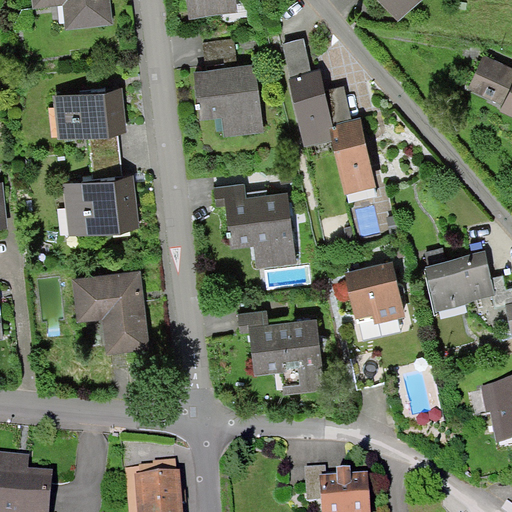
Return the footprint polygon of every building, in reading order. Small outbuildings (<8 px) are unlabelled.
[(107,0),(31,0),(33,10),(58,7),(60,29),(111,24),(107,0)] [(182,0),(184,18),(260,10),(258,0),(182,0)] [(378,0),(395,21),(423,0),(378,0)] [(300,39),(283,43),(292,76),(286,78),(303,146),(324,141),(339,200),(382,188),(363,113),(349,117),(339,77),(323,81),(319,69),(308,72),(300,39)] [(233,40),(204,43),(206,66),(192,67),(198,123),(216,121),(218,138),(266,133),(258,61),(235,63),(233,40)] [(511,70),(484,57),(467,93),(499,109),(498,115),(511,121),(511,70)] [(119,88),(54,95),(58,138),(88,134),(92,178),(60,182),(66,237),(137,229),(132,175),(122,176),(117,132),(124,131),(119,88)] [(246,183),(211,187),(214,206),(223,205),(227,247),(250,245),(252,268),(296,263),(288,191),(247,196),(246,183)] [(397,215),(386,217),(390,234),(400,231),(397,215)] [(438,250),(421,254),(436,315),(467,307),(465,300),(487,295),(491,311),(501,308),(510,342),(511,341),(511,290),(506,292),(501,272),(491,274),(483,242),(467,246),(470,254),(440,262),(438,250)] [(393,263),(342,273),(352,319),(372,315),(374,325),(405,318),(393,263)] [(138,271),(71,279),(76,324),(101,320),(105,354),(148,349),(138,271)] [(267,311),(236,314),(237,330),(246,329),(250,375),(277,372),(279,396),(326,391),(319,321),(268,325),(267,311)] [(511,385),(468,394),(473,423),(485,421),(491,453),(511,449),(511,385)] [(25,464),(0,460),(0,511),(49,511),(53,479),(23,475),(25,464)] [(179,511),(174,465),(127,475),(129,511),(179,511)] [(302,473),(303,490),(316,489),(317,511),(372,511),(371,482),(349,484),(348,476),(330,477),(330,485),(324,485),(323,471),(302,473)]
